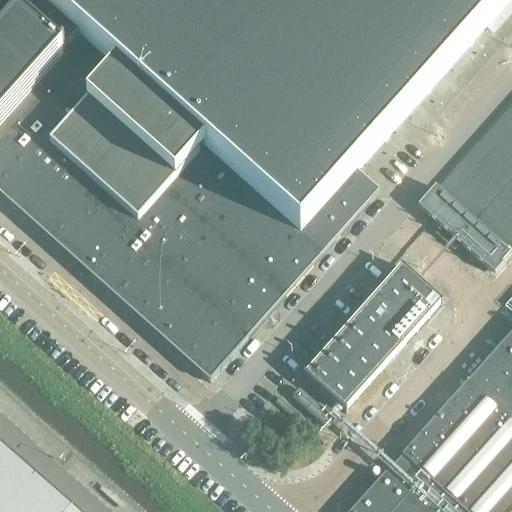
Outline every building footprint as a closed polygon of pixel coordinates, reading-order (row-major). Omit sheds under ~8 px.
[(511,0),(0,0),(0,197),(209,384),(379,194),(357,174),(511,3),(511,0)] [(511,255),(511,106),(419,209),(494,276),(511,255)] [(345,415),(383,372),(443,306),(401,268),(304,378),(345,415)] [(511,511),(511,333),(353,511),(511,511)] [(334,421),(300,390),(291,400),(325,431),(334,421)] [(280,399),(275,404),(322,447),(327,441),(280,399)] [(0,511),(67,511),(0,452),(0,511)]
